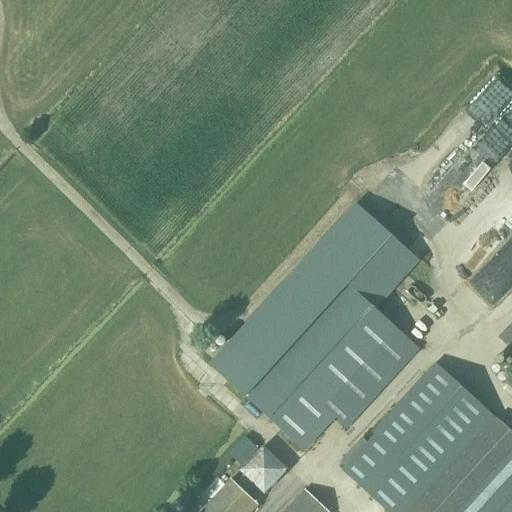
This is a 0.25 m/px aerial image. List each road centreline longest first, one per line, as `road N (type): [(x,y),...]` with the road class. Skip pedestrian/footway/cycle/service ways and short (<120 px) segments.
road 1 (track): [(303,472),(187,362),(195,325),(0,121)]
road 2 (track): [(265,511),(303,472),(324,470),(436,345),(468,349),(511,303)]
